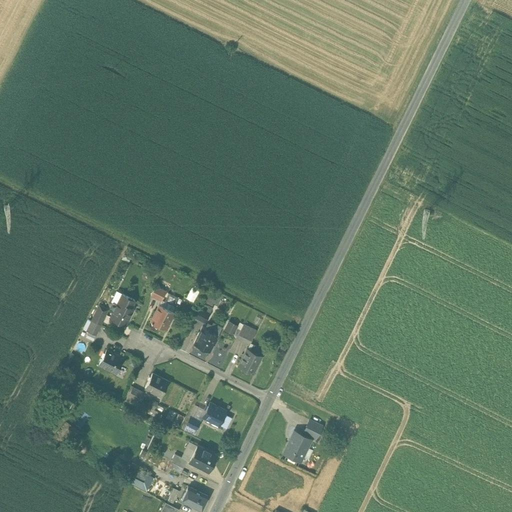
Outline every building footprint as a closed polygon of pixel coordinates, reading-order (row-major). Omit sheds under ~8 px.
[(166,292),(156,287),(151,296),(161,301),(166,292)] [(135,301),(122,294),(118,301),(110,318),(125,325),(133,309),(131,308),(135,301)] [(174,312),(159,305),(151,322),(166,329),(174,312)] [(206,312),(199,308),(195,317),(205,323),(210,314),(206,312)] [(106,315),(97,311),(92,321),(101,325),(106,315)] [(101,325),(92,321),(87,332),(96,336),(101,325)] [(211,325),(207,323),(205,328),(203,327),(194,344),(210,352),(222,327),(213,322),(211,325)] [(237,328),(228,323),(224,330),(233,335),(237,328)] [(253,329),(243,324),(236,338),(238,339),(243,330),(250,334),(253,329)] [(250,334),(243,330),(238,339),(249,345),(253,336),(250,334)] [(249,350),(246,349),(238,366),(253,373),(265,350),(252,344),(249,350)] [(123,359),(107,351),(99,366),(116,374),(123,359)] [(168,381),(152,374),(145,388),(160,396),(168,381)] [(143,392),(132,387),(128,396),(138,401),(143,392)] [(147,407),(154,411),(158,404),(151,400),(147,407)] [(226,410),(209,402),(202,417),(219,424),(224,414),(226,410)] [(230,417),(224,414),(219,424),(225,427),(230,417)] [(62,420),(54,415),(47,425),(55,430),(62,420)] [(200,421),(190,416),(185,426),(195,431),(200,421)] [(322,426),(309,420),(303,432),(316,438),(322,426)] [(80,433),(67,423),(59,434),(72,443),(80,433)] [(311,439),(294,430),(283,453),(300,461),(311,439)] [(217,455),(197,446),(190,462),(209,471),(217,455)] [(187,459),(175,453),(171,461),(183,467),(187,459)] [(173,465),(171,470),(181,475),(184,470),(173,465)] [(136,470),(131,484),(149,490),(154,475),(136,470)] [(195,490),(189,486),(182,501),(188,504),(195,490)] [(174,489),(168,501),(174,504),(179,491),(174,489)] [(208,496),(195,490),(188,504),(201,510),(208,496)] [(176,511),(178,508),(165,502),(159,511),(176,511)]
